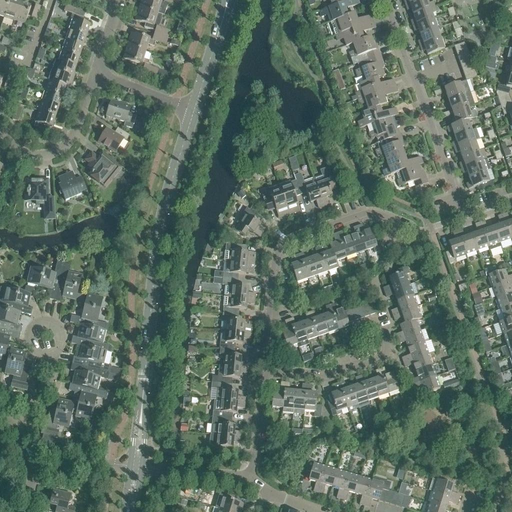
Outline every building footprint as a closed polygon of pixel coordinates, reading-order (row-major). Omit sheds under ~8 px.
[(8,0),(0,0),(0,16),(4,17),(9,0),(8,0)] [(9,0),(4,17),(14,21),(20,4),(9,0)] [(141,0),(139,9),(157,14),(159,7),(166,9),(167,4),(177,7),(180,0),(178,0),(164,0),(164,3),(155,0),(141,0)] [(327,18),(329,25),(336,23),(348,19),(345,10),(347,9),(348,11),(359,7),(357,0),(350,3),(332,9),(318,14),(321,20),(327,18)] [(321,0),(323,4),(329,2),(332,9),(350,3),(349,0),(321,0)] [(413,15),(429,9),(435,8),(433,3),(428,5),(426,0),(427,0),(422,0),(405,6),(407,11),(411,10),(413,15)] [(20,4),(14,21),(25,24),(27,17),(38,21),(42,8),(35,6),(34,9),(30,8),(30,7),(20,4)] [(78,10),(73,8),(66,6),(63,12),(72,15),(76,16),(78,10)] [(412,27),(435,19),(435,17),(432,17),(431,14),(436,12),(435,8),(429,9),(413,15),(414,20),(411,22),(412,27)] [(157,14),(139,9),(135,21),(146,24),(145,28),(144,28),(155,32),(154,34),(168,39),(170,32),(158,28),(160,25),(161,24),(162,20),(162,16),(163,16),(157,14)] [(73,20),(69,31),(86,36),(90,26),(87,25),(88,20),(76,16),(72,15),(70,19),(73,20)] [(335,38),(373,24),(371,18),(359,22),(360,23),(358,24),(355,16),(348,19),(336,23),(329,25),(334,38),(335,38)] [(420,35),(436,30),(441,28),(438,18),(435,19),(412,27),(414,32),(418,30),(420,35)] [(343,41),(345,49),(353,46),(364,42),(361,34),(363,33),(364,34),(375,30),(373,24),(335,38),(336,43),(343,41)] [(419,47),(442,39),(442,37),(439,38),(436,30),(420,35),(421,40),(417,42),(419,47)] [(69,31),(66,41),(83,47),(86,36),(69,31)] [(127,47),(145,52),(147,45),(154,48),(155,42),(165,46),(168,39),(154,34),(152,41),(131,34),(127,47)] [(427,57),(444,51),(441,42),(443,41),(442,39),(419,47),(421,52),(425,51),(427,57)] [(367,62),(380,58),(376,47),(374,48),(371,40),(364,42),(353,46),(355,53),(349,55),(351,61),(365,56),(367,62)] [(62,51),(79,57),(83,47),(66,41),(62,51)] [(465,44),(454,47),(456,53),(467,50),(465,44)] [(142,72),(156,77),(158,70),(148,67),(149,61),(143,59),(145,52),(127,47),(123,59),(144,66),(142,72)] [(456,53),(458,59),(469,55),(467,50),(456,53)] [(76,67),(79,57),(62,51),(59,62),(76,67)] [(458,59),(460,65),(471,61),(469,55),(458,59)] [(377,80),(384,78),(381,70),(384,69),(380,58),(367,62),(357,66),(359,72),(355,73),(357,79),(363,77),(366,84),(377,80)] [(76,67),(59,62),(55,60),(52,71),(73,78),(77,67),(76,67)] [(460,65),(462,70),(473,66),(471,61),(460,65)] [(462,70),(464,76),(475,72),(473,66),(462,70)] [(158,70),(156,77),(168,81),(171,74),(158,70)] [(70,89),(73,78),(52,71),(49,81),(53,82),(53,83),(65,87),(70,89)] [(464,76),(466,81),(477,77),(475,72),(464,76)] [(511,76),(509,75),(506,86),(503,85),(502,87),(498,86),(496,92),(509,96),(510,90),(511,90),(511,76)] [(0,87),(10,90),(15,78),(8,76),(7,79),(3,78),(3,77),(0,76),(0,87)] [(357,101),(395,88),(393,82),(381,86),(382,88),(380,89),(377,80),(366,84),(359,87),(361,94),(355,96),(357,100),(357,101)] [(49,81),(45,91),(62,97),(65,87),(53,83),(53,82),(49,81)] [(444,89),(448,101),(470,94),(466,81),(444,89)] [(337,85),(339,92),(345,89),(343,83),(337,85)] [(368,113),(378,109),(386,107),(383,97),(385,97),(386,98),(397,94),(395,88),(357,101),(359,108),(365,106),(368,113)] [(45,91),(42,102),(59,107),(62,97),(45,91)] [(496,95),(499,104),(510,101),(509,96),(496,92),(496,95)] [(453,116),(455,115),(454,112),(474,105),(470,94),(448,101),(451,111),(445,113),(447,118),(453,116)] [(511,105),(510,101),(499,104),(501,110),(511,106),(511,105)] [(42,102),(38,112),(55,118),(59,107),(42,102)] [(106,116),(125,122),(123,127),(132,129),(135,117),(128,115),(130,108),(111,102),(106,116)] [(511,106),(501,110),(503,117),(509,115),(511,122),(511,123),(510,124),(511,126),(511,125),(511,106)] [(12,120),(16,122),(20,109),(16,108),(12,120)] [(453,116),(456,125),(474,119),(476,118),(474,111),(469,113),(468,108),(454,112),(455,115),(453,116)] [(378,109),(368,113),(361,115),(363,123),(357,125),(359,131),(373,126),(372,126),(390,120),(393,119),(397,118),(395,111),(383,115),(383,114),(380,115),(378,109)] [(55,118),(38,112),(35,123),(52,129),(55,118)] [(372,126),(373,126),(375,133),(369,135),(371,141),(385,136),(387,142),(399,138),(397,132),(396,132),(396,131),(399,129),(398,125),(398,124),(395,125),(393,119),(390,120),(372,126)] [(453,132),(454,138),(471,132),(467,122),(456,125),(447,128),(449,134),(453,132)] [(98,143),(115,153),(123,140),(126,141),(129,136),(117,129),(114,134),(106,129),(98,143)] [(452,144),(454,149),(477,141),(480,140),(476,130),(471,132),(454,138),(456,143),(452,144)] [(151,145),(153,137),(147,135),(144,143),(151,145)] [(387,142),(389,148),(375,153),(377,159),(383,157),(386,164),(403,158),(401,149),(403,148),(399,138),(387,142)] [(460,153),(461,158),(478,152),(475,143),(477,142),(477,141),(454,149),(456,154),(460,153)] [(459,164),(461,170),(484,162),(483,160),(481,160),(479,156),(484,154),(483,151),(478,152),(461,158),(463,163),(459,164)] [(99,183),(103,187),(109,179),(111,181),(122,168),(105,154),(99,160),(92,154),(86,161),(90,165),(87,168),(92,172),(91,173),(91,174),(89,176),(99,184),(99,183)] [(288,160),(292,172),(297,170),(293,158),(288,160)] [(418,167),(422,165),(420,158),(408,162),(409,164),(406,165),(403,158),(386,164),(388,171),(382,173),(384,178),(394,175),(401,173),(400,172),(418,166),(418,167)] [(467,173),(469,178),(485,173),(490,171),(487,161),(484,162),(461,170),(463,175),(467,173)] [(420,175),(418,167),(401,173),(394,175),(397,182),(399,188),(413,183),(415,188),(427,184),(424,174),(420,175)] [(312,180),(322,208),(327,206),(325,198),(330,196),(329,192),(334,190),(327,169),(319,171),(321,177),(312,180)] [(60,185),(58,186),(61,191),(60,191),(63,197),(65,202),(70,199),(76,197),(81,195),(80,193),(86,190),(80,177),(75,180),(72,173),(58,179),(60,185)] [(485,173),(469,178),(470,183),(467,185),(468,190),(480,186),(482,191),(493,187),(491,182),(489,183),(485,173)] [(134,186),(138,181),(132,176),(127,181),(134,186)] [(25,201),(35,202),(35,204),(46,204),(47,220),(54,220),(53,192),(46,192),(46,180),(28,180),(28,189),(25,189),(25,201)] [(300,180),(294,182),(299,196),(305,194),(309,204),(314,202),(317,210),(322,208),(312,180),(301,184),(300,180)] [(288,182),(277,186),(288,216),(299,212),(294,198),(299,196),(294,182),(289,184),(288,182)] [(277,220),(288,216),(277,186),(267,190),(269,197),(262,200),(267,214),(274,211),(277,220)] [(237,194),(241,200),(246,196),(241,191),(237,194)] [(247,231),(259,238),(265,228),(257,223),(261,218),(246,208),(242,213),(245,215),(235,231),(244,237),(247,231)] [(506,214),(502,216),(510,240),(511,239),(511,221),(509,222),(506,214)] [(493,228),(499,244),(510,240),(502,216),(497,217),(500,226),(493,228)] [(484,222),(479,223),(488,248),(489,252),(500,248),(499,244),(493,228),(487,230),(484,222)] [(471,236),(476,252),(488,248),(479,223),(475,225),(478,233),(471,236)] [(362,225),(358,226),(366,251),(373,249),(375,254),(381,251),(378,243),(375,244),(371,230),(365,232),(362,225)] [(350,238),(356,255),(366,251),(358,226),(353,228),(356,236),(350,238)] [(456,231),(465,256),(476,252),(471,236),(464,238),(461,230),(456,231)] [(449,265),(455,263),(454,260),(465,256),(456,231),(452,233),(455,241),(448,244),(451,251),(445,253),(449,265)] [(337,234),(346,258),(356,255),(350,238),(345,239),(342,232),(337,234)] [(346,258),(337,234),(333,235),(335,243),(329,245),(332,252),(336,262),(336,261),(346,258)] [(226,244),(224,262),(254,265),(255,253),(242,252),(243,246),(226,244)] [(324,246),(319,248),(327,272),(338,269),(336,261),(336,262),(332,252),(326,254),(324,246)] [(311,259),(317,276),(327,272),(319,248),(314,249),(317,257),(311,259)] [(299,255),(307,279),(317,276),(311,259),(306,261),(303,253),(299,255)] [(291,266),(297,283),(307,279),(299,255),(294,256),(297,264),(291,266)] [(48,300),(55,301),(63,264),(57,262),(53,276),(31,271),(27,284),(50,290),(48,300)] [(253,270),(254,265),(224,262),(222,279),(238,281),(238,275),(244,275),(252,276),(253,270)] [(75,300),(74,306),(81,308),(83,296),(77,294),(81,277),(68,274),(70,266),(63,264),(55,301),(61,303),(63,297),(68,298),(67,299),(70,299),(75,300)] [(395,276),(395,277),(389,279),(391,286),(383,288),(384,293),(409,285),(406,275),(409,274),(407,268),(395,272),(396,275),(395,276)] [(488,276),(492,288),(511,281),(511,275),(507,278),(505,271),(488,276)] [(226,286),(225,297),(254,300),(255,294),(247,293),(247,288),(237,287),(238,281),(229,280),(222,279),(222,285),(226,286)] [(511,281),(492,288),(496,300),(511,294),(511,292),(510,287),(511,286),(511,281)] [(327,293),(333,291),(331,285),(325,287),(327,293)] [(397,301),(413,296),(409,285),(384,293),(386,298),(394,295),(397,301)] [(460,293),(467,291),(464,285),(457,287),(460,293)] [(477,293),(474,285),(469,287),(471,295),(477,293)] [(29,295),(35,297),(37,289),(25,287),(24,293),(6,289),(3,302),(0,301),(0,308),(19,313),(30,316),(32,309),(26,307),(28,303),(29,300),(28,300),(29,295)] [(314,298),(324,295),(322,290),(312,293),(314,298)] [(478,293),(471,295),(475,305),(482,303),(478,293)] [(511,294),(496,300),(500,311),(511,307),(511,294)] [(71,316),(70,323),(81,326),(104,331),(107,332),(109,325),(95,322),(100,299),(87,296),(81,318),(71,316)] [(390,311),(392,316),(417,307),(413,296),(397,301),(399,308),(390,311)] [(254,300),(225,297),(223,314),(238,316),(239,310),(245,310),(246,304),(253,305),(254,300)] [(372,302),(366,304),(370,315),(375,313),(372,302)] [(330,306),(338,330),(349,327),(347,323),(344,312),(343,310),(337,312),(334,304),(330,306)] [(366,304),(360,306),(364,317),(370,315),(366,304)] [(322,317),(328,334),(338,330),(330,306),(325,307),(328,315),(322,317)] [(360,306),(358,307),(355,308),(358,319),(364,317),(360,306)] [(402,317),(405,324),(416,321),(421,319),(417,307),(392,316),(394,320),(402,317)] [(499,323),(499,324),(511,319),(511,307),(500,311),(504,321),(499,323)] [(0,328),(20,334),(22,327),(16,325),(17,321),(18,321),(18,318),(19,313),(0,308),(0,328)] [(349,310),(353,321),(358,319),(355,308),(349,310)] [(344,312),(347,323),(353,321),(349,310),(344,312)] [(309,313),(318,337),(328,334),(322,317),(316,319),(313,311),(309,313)] [(307,322),(301,324),(307,341),(318,337),(309,313),(305,314),(307,322)] [(223,314),(222,332),(251,335),(252,323),(238,321),(238,316),(223,314)] [(289,320),(297,345),(299,349),(309,345),(307,341),(301,324),(296,326),(293,319),(289,320)] [(480,319),(474,320),(477,328),(482,326),(480,319)] [(511,319),(499,324),(503,335),(511,332),(511,319)] [(281,331),(287,348),(297,345),(289,320),(284,322),(287,329),(281,331)] [(395,341),(420,333),(416,321),(405,324),(400,326),(402,334),(393,337),(395,341)] [(71,344),(82,347),(82,346),(105,352),(108,353),(110,346),(101,344),(104,331),(81,326),(80,331),(79,331),(79,333),(78,338),(72,337),(71,344)] [(19,340),(20,334),(0,328),(0,360),(4,361),(5,355),(7,344),(8,344),(9,338),(19,340)] [(222,332),(220,349),(235,350),(235,344),(242,345),(242,339),(250,340),(251,335),(222,332)] [(511,332),(503,335),(507,347),(511,344),(511,332)] [(408,349),(424,344),(420,333),(395,341),(396,346),(405,343),(408,349)] [(480,336),(480,338),(482,343),(487,341),(489,340),(486,334),(480,336)] [(487,341),(482,343),(486,354),(491,352),(487,341)] [(14,345),(8,344),(7,344),(5,355),(11,357),(7,374),(16,376),(15,382),(12,381),(10,388),(27,392),(28,385),(25,384),(31,361),(25,360),(26,354),(20,353),(21,352),(18,352),(13,351),(14,345)] [(334,353),(344,350),(342,344),(332,348),(334,353)] [(403,364),(427,355),(424,344),(408,349),(410,356),(401,359),(403,364)] [(82,346),(82,347),(81,352),(80,352),(80,354),(79,359),(73,357),(72,364),(109,373),(111,366),(102,364),(105,352),(82,346)] [(317,359),(324,356),(323,352),(321,348),(314,351),(317,359)] [(219,355),(225,356),(223,367),(247,369),(248,364),(240,363),(241,357),(234,356),(235,350),(220,349),(219,355)] [(310,355),(302,358),(304,364),(307,363),(312,361),(310,356),(310,355)] [(415,372),(431,366),(427,355),(403,364),(404,368),(413,365),(415,372)] [(109,373),(72,364),(70,371),(76,372),(75,377),(74,377),(73,380),(74,380),(73,385),(96,391),(96,390),(99,378),(107,380),(109,373)] [(247,369),(223,367),(218,366),(217,378),(212,378),(211,383),(225,384),(231,385),(232,378),(238,379),(239,373),(247,374),(247,369)] [(409,382),(411,386),(435,378),(431,366),(415,372),(418,379),(409,382)] [(379,370),(388,395),(399,391),(393,374),(386,376),(384,369),(379,370)] [(372,381),(378,399),(388,395),(379,370),(375,372),(378,379),(372,381)] [(359,377),(368,402),(378,399),(372,381),(366,383),(363,376),(359,377)] [(352,388),(358,406),(359,409),(369,406),(368,402),(359,377),(355,379),(358,386),(352,388)] [(411,386),(412,391),(421,388),(424,395),(439,389),(435,378),(411,386)] [(450,389),(459,386),(460,385),(458,381),(457,381),(448,384),(443,386),(445,391),(450,389)] [(244,403),(244,398),(237,397),(237,392),(230,391),(231,385),(225,384),(211,383),(211,389),(215,389),(214,400),(244,403)] [(273,390),(272,408),(283,409),(285,383),(281,383),(280,391),(273,390)] [(283,409),(282,413),(293,414),(295,393),(289,392),(290,384),(285,383),(283,409)] [(339,385),(348,409),(358,406),(352,388),(346,390),(343,383),(339,385)] [(81,394),(79,400),(80,400),(76,414),(75,414),(75,417),(88,420),(94,397),(105,400),(107,393),(96,390),(96,391),(73,385),(70,384),(68,391),(81,394)] [(303,415),(304,411),(306,386),(302,385),(301,393),(295,393),(293,414),(303,415)] [(348,409),(339,385),(335,386),(337,393),(331,395),(334,404),(328,406),(332,417),(338,416),(337,413),(348,409)] [(311,386),(306,386),(304,411),(315,412),(314,418),(320,419),(321,407),(316,406),(317,395),(310,394),(311,386)] [(80,400),(79,400),(73,398),(71,404),(66,403),(66,402),(64,402),(58,401),(57,407),(51,405),(45,428),(42,427),(40,434),(57,438),(58,431),(56,431),(57,425),(66,428),(70,413),(75,414),(76,414),(80,400)] [(243,415),(244,403),(220,401),(214,400),(213,400),(211,418),(225,419),(226,413),(243,415)] [(210,436),(241,438),(241,432),(233,432),(234,426),(224,425),(225,419),(211,418),(210,436)] [(366,428),(374,426),(372,419),(364,422),(366,428)] [(210,452),(224,453),(225,447),(232,448),(232,443),(240,443),(241,438),(210,436),(209,444),(210,446),(210,452)] [(306,472),(311,473),(309,481),(316,483),(313,492),(318,493),(326,468),(314,465),(315,462),(309,460),(306,472)] [(332,488),(337,472),(326,468),(318,493),(323,495),(325,486),(332,488)] [(341,500),(349,475),(337,472),(332,488),(339,490),(336,499),(341,500)] [(355,495),(360,478),(349,475),(341,500),(346,501),(348,493),(355,495)] [(436,475),(434,480),(434,481),(437,482),(433,494),(458,501),(459,496),(451,494),(453,486),(445,484),(447,478),(436,475)] [(364,507),(372,482),(360,478),(355,495),(362,497),(359,505),(364,507)] [(372,482),(364,507),(369,508),(371,499),(378,501),(382,490),(387,492),(390,484),(372,479),(372,482)] [(54,511),(73,511),(74,508),(68,507),(71,494),(53,490),(49,505),(56,507),(54,511)] [(382,490),(378,501),(384,503),(387,492),(382,490)] [(221,504),(219,510),(224,511),(240,511),(243,505),(230,501),(232,495),(220,491),(217,503),(221,504)] [(384,503),(390,505),(393,494),(387,492),(384,503)] [(390,505),(395,507),(399,495),(398,495),(393,494),(390,505)] [(433,494),(430,505),(446,510),(448,503),(456,505),(458,501),(433,494)] [(395,507),(401,508),(405,497),(404,497),(399,495),(395,507)] [(405,497),(401,508),(407,510),(410,499),(409,499),(409,498),(408,498),(405,497)]
